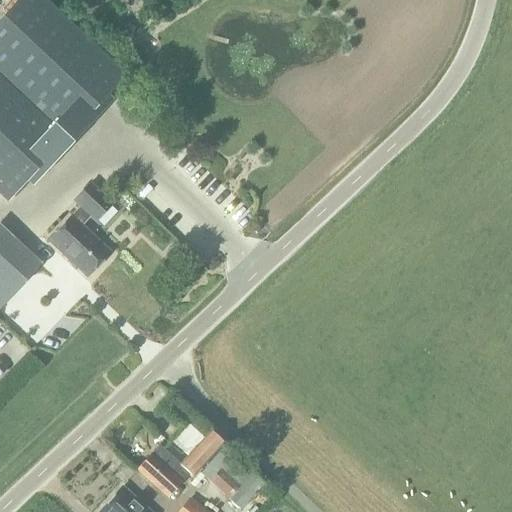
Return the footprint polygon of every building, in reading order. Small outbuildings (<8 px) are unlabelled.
[(122,76),(40,0),(15,0),(0,17),(0,188),(9,198),(122,76)] [(118,43),(134,28),(127,21),(111,35),(118,43)] [(92,218),(107,202),(89,185),(74,201),(81,208),(71,218),(49,241),(87,277),(109,254),(80,227),(90,216),(92,218)] [(0,308),(40,267),(0,229),(0,308)] [(198,263),(209,254),(200,244),(190,252),(198,263)] [(167,251),(167,254),(169,258),(172,259),(175,259),(177,256),(178,253),(177,249),(174,248),(170,248),(167,251)] [(87,321),(68,337),(91,364),(119,340),(104,322),(95,330),(87,321)] [(0,383),(10,390),(32,360),(16,349),(0,370),(0,383)] [(177,423),(163,439),(175,451),(199,425),(163,393),(155,403),(177,423)] [(182,481),(188,474),(190,476),(221,443),(209,432),(178,465),(159,447),(152,455),(138,471),(167,498),(182,481)] [(241,508),(266,480),(229,444),(203,473),(241,508)] [(148,511),(121,487),(98,511),(148,511)] [(204,511),(188,499),(178,511),(204,511)]
